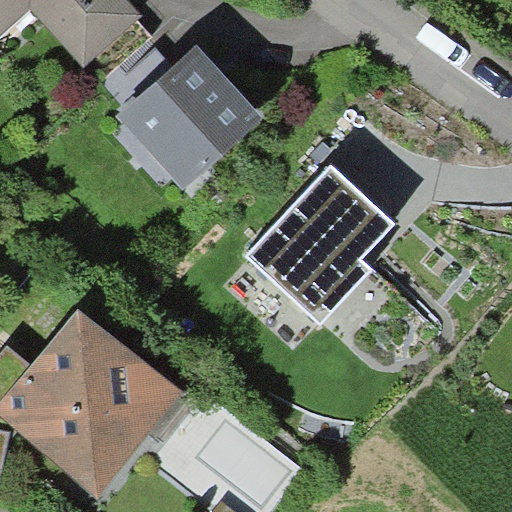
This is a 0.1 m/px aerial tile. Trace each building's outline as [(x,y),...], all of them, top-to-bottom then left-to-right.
[(143,16),(128,0),(0,0),(0,36),(31,9),(84,69),(143,16)] [(264,117),(197,44),(117,116),(185,190),(264,117)] [(394,222),(330,163),(245,255),(320,324),(371,269),(360,259),(394,222)] [(184,390),(78,308),(29,364),(7,346),(0,354),(0,414),(97,495),(184,390)] [(0,478),(9,432),(0,429),(0,478)] [(234,511),(221,502),(213,511),(234,511)]
